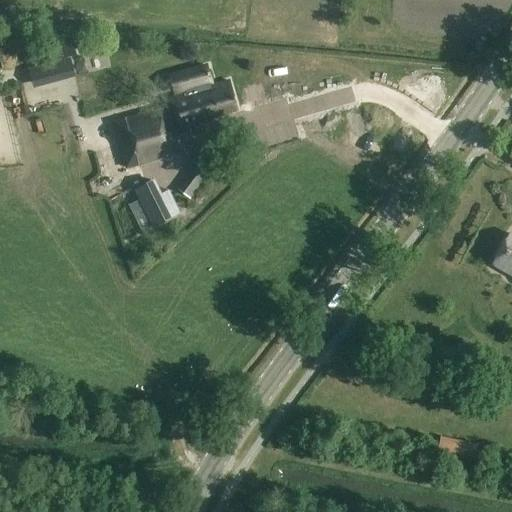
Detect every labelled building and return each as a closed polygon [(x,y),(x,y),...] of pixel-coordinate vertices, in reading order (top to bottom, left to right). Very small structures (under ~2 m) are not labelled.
[(72,41),(58,43),(60,56),(74,54),(72,41)] [(187,96),(170,101),(179,133),(205,126),(203,121),(235,113),(227,85),(210,90),(209,86),(213,85),(209,69),(197,73),(182,77),(182,78),(186,92),(187,94),(187,96)] [(127,166),(172,153),(159,109),(114,122),(127,166)] [(59,195),(93,185),(81,147),(95,143),(89,125),(77,128),(73,113),(52,120),(62,153),(58,154),(65,177),(54,180),(59,195)] [(190,198),(223,151),(212,144),(205,154),(203,155),(178,190),(190,198)] [(134,192),(152,229),(180,214),(169,192),(162,195),(155,182),(134,192)] [(100,197),(103,204),(93,208),(105,236),(144,220),(134,196),(127,199),(122,187),(100,197)] [(511,235),(509,234),(492,264),(511,275),(511,235)] [(405,443),(401,460),(441,469),(445,451),(405,443)]
